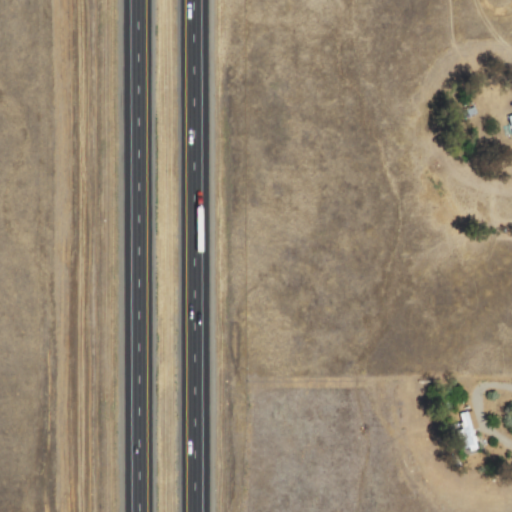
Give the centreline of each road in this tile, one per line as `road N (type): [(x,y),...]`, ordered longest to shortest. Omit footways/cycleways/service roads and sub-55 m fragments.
road 1 (motorway): [(197,511),(200,0)]
road 2 (motorway): [(132,0),(133,511)]
